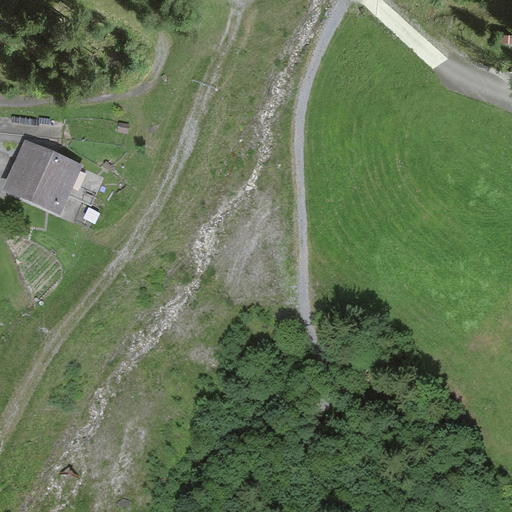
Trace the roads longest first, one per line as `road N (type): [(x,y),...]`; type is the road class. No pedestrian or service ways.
road 1 (track): [(307,511),(300,142),(317,58),(351,0)]
road 2 (track): [(0,445),(60,339),(179,165),(223,67),(238,0)]
road 3 (residential): [(371,0),(437,57),(511,94)]
